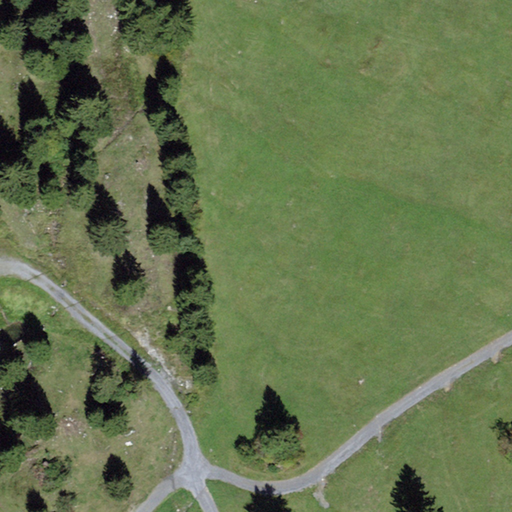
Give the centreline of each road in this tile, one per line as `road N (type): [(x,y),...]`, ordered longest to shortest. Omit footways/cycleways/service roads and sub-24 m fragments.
road 1 (track): [(511,335),(283,490),(258,492),(192,475),(170,481),(140,511)]
road 2 (track): [(207,511),(166,401),(55,293),(0,268)]
